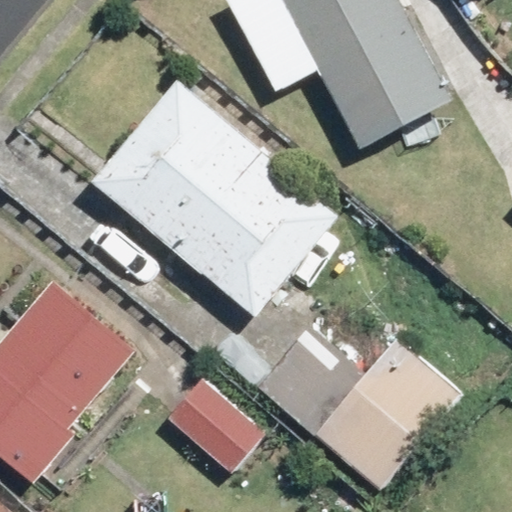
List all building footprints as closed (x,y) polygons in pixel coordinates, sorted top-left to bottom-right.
[(397,0),(281,0),(361,139),(449,89),(397,0)] [(182,87),(97,190),(259,321),(343,218),(182,87)] [(0,360),(0,440),(26,464),(124,353),(58,295),(0,360)] [(324,432),(379,481),(455,397),(400,348),(324,432)] [(202,388),(181,412),(239,461),(260,437),(202,388)]
